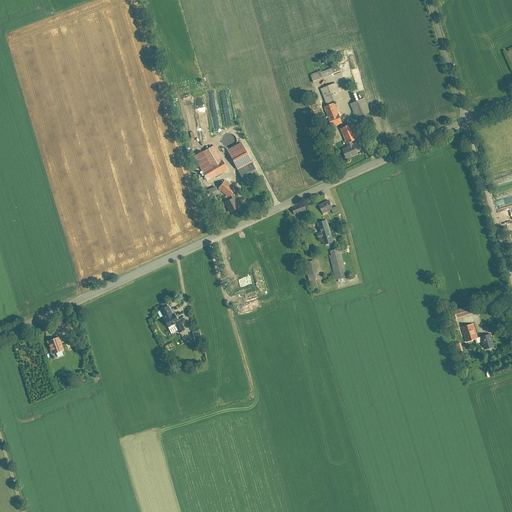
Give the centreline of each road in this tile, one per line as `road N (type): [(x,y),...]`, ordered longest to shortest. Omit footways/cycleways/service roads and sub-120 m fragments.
road 1 (tertiary): [(466,120),(0,337)]
road 2 (residential): [(511,278),(466,120)]
road 3 (unclassified): [(466,120),(430,0)]
